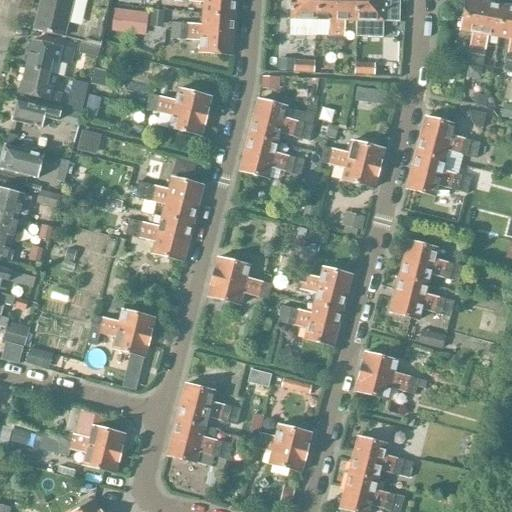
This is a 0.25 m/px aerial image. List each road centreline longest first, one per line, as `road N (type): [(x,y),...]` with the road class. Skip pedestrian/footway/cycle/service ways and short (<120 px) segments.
road 1 (residential): [(307,511),(415,84),(423,0)]
road 2 (residential): [(158,418),(207,237),(253,0)]
road 3 (residential): [(158,418),(0,377)]
road 4 (residential): [(183,511),(151,503),(141,487),(158,418)]
